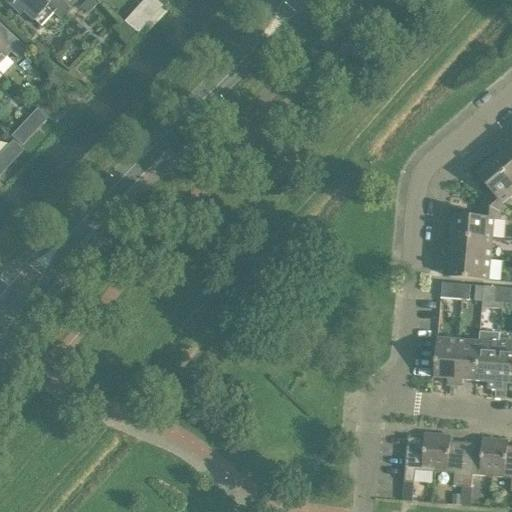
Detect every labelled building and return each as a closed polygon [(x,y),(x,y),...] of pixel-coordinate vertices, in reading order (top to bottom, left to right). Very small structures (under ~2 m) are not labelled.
[(60,18),(76,0),(5,0),(20,14),(23,11),(40,27),(53,12),(60,18)] [(96,0),(88,0),(83,6),(89,12),(98,2),(96,0)] [(136,34),(145,25),(132,13),(123,22),(136,34)] [(0,63),(10,53),(17,60),(26,50),(0,25),(0,63)] [(41,110),(53,121),(61,113),(57,109),(53,113),(45,106),(41,110)] [(31,135),(22,126),(10,139),(19,148),(31,135)] [(502,153),(493,161),(511,184),(511,152),(504,143),(498,148),(502,153)] [(0,156),(0,175),(11,164),(1,155),(0,156)] [(493,194),(482,204),(500,213),(506,209),(503,205),(511,196),(511,184),(493,161),(472,179),(477,185),(482,181),(493,194)] [(500,220),(500,213),(482,204),(480,218),(463,217),(464,210),(456,210),(454,237),(493,240),(495,220),(500,220)] [(491,261),(493,240),(454,237),(452,250),(446,250),(445,257),(491,261)] [(490,282),(491,261),(445,257),(444,265),(451,265),(450,279),(490,282)] [(455,300),(462,300),(463,286),(456,285),(455,300)] [(470,286),(463,286),(462,300),(469,301),(470,286)] [(483,302),(484,287),(476,287),(475,301),(483,302)] [(503,304),(503,303),(504,289),(497,288),(495,303),(503,304)] [(511,290),(504,289),(503,303),(503,304),(510,304),(511,290)] [(496,390),(500,344),(501,335),(480,333),(480,343),(476,382),(489,383),(489,390),(496,390)] [(456,387),(459,341),(438,340),(435,379),(449,380),(448,387),(456,387)] [(476,382),(480,343),(459,341),(456,387),(463,388),(464,381),(476,382)] [(511,345),(500,344),(496,390),(504,391),(504,384),(511,384),(511,345)] [(416,472),(435,473),(438,436),(426,435),(425,440),(409,439),(405,483),(415,484),(416,472)] [(451,437),(438,436),(435,473),(455,475),(454,487),(463,488),(466,444),(451,442),(451,437)] [(473,476),(493,478),(496,441),(483,440),(483,445),(466,444),(463,488),(472,489),(473,476)] [(511,482),(511,492),(511,447),(508,447),(508,442),(496,441),(493,478),(511,479),(511,482)] [(405,487),(403,502),(412,503),(413,488),(405,487)] [(462,496),(461,507),(471,507),(472,493),(463,492),(462,496)] [(452,506),(461,507),(462,496),(453,495),(452,506)]
